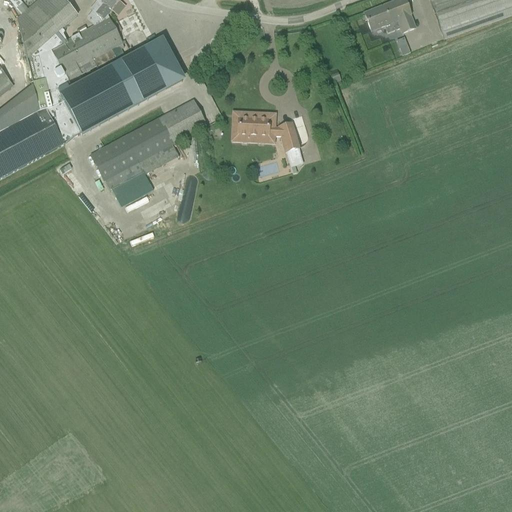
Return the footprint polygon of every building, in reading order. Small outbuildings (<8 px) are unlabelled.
[(39,113),(0,133),(0,180),(63,147),(62,145),(80,136),(60,98),(72,92),(67,83),(51,54),(67,45),(62,36),(64,34),(62,31),(76,18),(64,4),(69,0),(68,0),(40,0),(28,11),(22,16),(16,21),(33,88),(39,113)] [(67,45),(51,54),(67,83),(85,73),(87,76),(90,74),(89,71),(95,68),(98,74),(117,63),(111,51),(119,47),(122,46),(116,35),(111,26),(108,20),(106,18),(111,13),(120,0),(100,0),(99,2),(98,0),(90,11),(92,13),(87,19),(87,22),(94,28),(89,31),(80,36),(70,41),(71,43),(67,45)] [(387,36),(399,31),(401,36),(415,31),(403,0),(364,16),(370,33),(384,28),(387,36)] [(511,0),(428,0),(443,41),(511,16),(511,0)] [(396,42),(401,57),(410,54),(405,39),(396,42)] [(72,92),(60,98),(80,136),(80,137),(182,82),(161,43),(119,66),(97,78),(72,92)] [(0,97),(12,88),(0,72),(0,97)] [(329,76),(333,86),(337,84),(333,74),(329,76)] [(33,88),(0,112),(0,133),(39,113),(33,88)] [(88,158),(102,184),(104,183),(138,165),(205,129),(192,103),(88,158)] [(268,130),(268,122),(238,121),(237,138),(281,139),(285,154),(298,151),(291,126),(278,129),(278,131),(268,130)] [(65,165),(57,171),(73,190),(81,184),(65,165)] [(104,183),(109,193),(143,175),(138,165),(104,183)] [(191,180),(186,197),(193,199),(198,182),(191,180)] [(190,223),(191,211),(178,210),(177,222),(190,223)]
